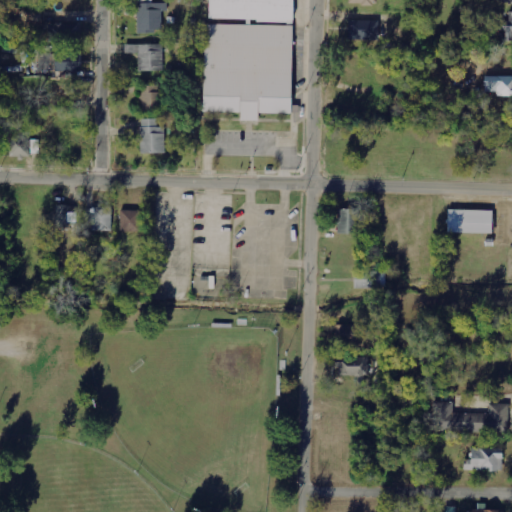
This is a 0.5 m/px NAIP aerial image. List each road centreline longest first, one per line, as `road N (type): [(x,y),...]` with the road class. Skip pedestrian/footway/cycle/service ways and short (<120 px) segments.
road 1 (tertiary): [(511,189),(0,176)]
road 2 (tertiary): [(301,511),(312,0)]
road 3 (residential): [(511,493),(302,491)]
road 4 (residential): [(99,182),(100,0)]
